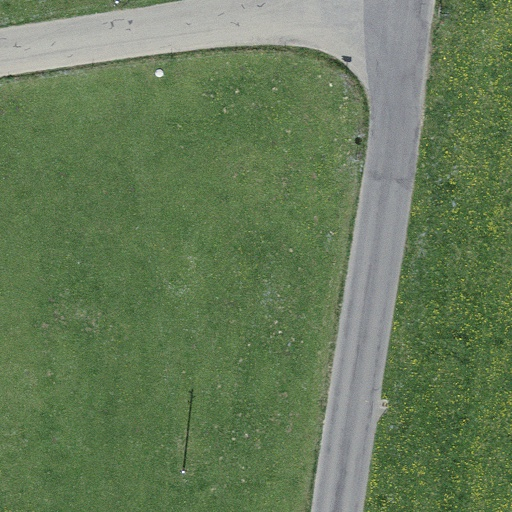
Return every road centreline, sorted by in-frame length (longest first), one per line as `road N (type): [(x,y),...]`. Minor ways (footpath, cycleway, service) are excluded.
road 1 (tertiary): [(409,0),(340,511)]
road 2 (tertiary): [(0,59),(327,0)]
